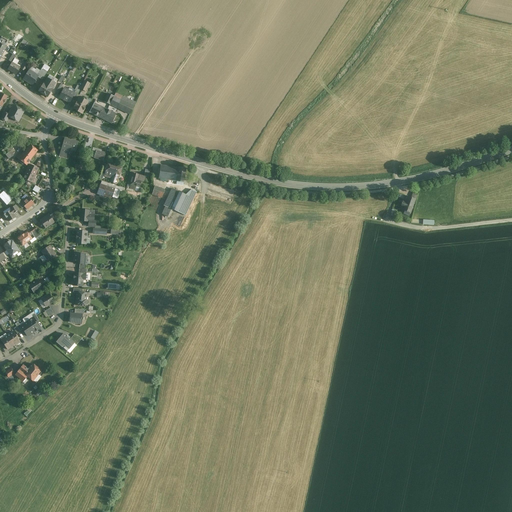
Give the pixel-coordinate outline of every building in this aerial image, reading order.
[(12,63),(8,69),(16,74),(20,67),(12,63)] [(42,68),(37,75),(38,76),(38,77),(42,80),(47,72),(42,68)] [(37,75),(29,70),(23,79),(32,85),(38,77),(38,76),(37,75)] [(48,78),(44,84),(52,89),(57,80),(54,78),(53,81),(48,78)] [(84,81),(80,89),(85,92),(89,84),(84,81)] [(44,84),(43,84),(39,91),(47,97),(52,89),(44,84)] [(64,88),(59,98),(69,103),(73,96),(74,94),(64,88)] [(135,103),(116,93),(114,97),(110,105),(130,114),(135,103)] [(114,97),(108,94),(104,102),(110,105),(114,97)] [(82,99),(79,97),(77,102),(76,102),(76,103),(74,107),(73,109),(77,111),(82,114),(88,102),(86,101),(87,100),(86,98),(85,97),(83,98),(82,99)] [(103,107),(94,103),(89,113),(98,117),(103,107)] [(24,111),(13,105),(8,115),(8,116),(18,121),(24,111)] [(116,114),(103,107),(98,117),(111,124),(116,114)] [(72,142),(64,140),(61,150),(68,152),(68,149),(76,151),(77,147),(78,142),(72,140),(72,142)] [(30,144),(23,152),(31,159),(38,151),(30,144)] [(105,153),(96,150),(97,149),(93,148),(91,154),(94,155),(94,158),(103,160),(105,157),(105,153)] [(9,152),(5,155),(9,159),(14,154),(11,151),(9,152)] [(31,159),(23,152),(21,155),(18,159),(26,166),(31,159)] [(38,168),(30,164),(26,173),(31,176),(31,174),(35,176),(38,168)] [(121,168),(108,164),(107,165),(105,171),(102,170),(99,178),(103,179),(103,176),(111,178),(110,182),(116,184),(121,168)] [(178,168),(160,165),(158,179),(172,181),(173,176),(177,177),(178,168)] [(186,168),(178,167),(177,177),(176,181),(184,182),(186,168)] [(141,175),(131,172),(127,184),(130,185),(129,188),(135,190),(136,187),(139,188),(141,181),(139,181),(141,175)] [(31,176),(26,173),(23,179),(31,182),(33,179),(35,176),(31,174),(31,176)] [(196,180),(191,189),(196,192),(197,192),(200,182),(196,180)] [(110,187),(101,184),(98,193),(111,198),(115,185),(111,184),(110,187)] [(164,190),(154,186),(151,194),(161,198),(164,190)] [(191,189),(186,195),(178,212),(185,216),(196,192),(191,189)] [(13,198),(5,190),(4,191),(0,194),(0,197),(7,205),(13,198)] [(176,195),(170,208),(171,209),(178,212),(186,195),(178,191),(176,195)] [(170,192),(163,206),(165,206),(170,208),(176,195),(170,192)] [(412,196),(408,195),(405,202),(406,203),(403,210),(410,213),(416,198),(412,196)] [(34,203),(29,198),(22,203),(25,207),(27,209),(34,203)] [(22,203),(19,200),(17,202),(22,209),(25,207),(22,203)] [(15,205),(10,208),(11,210),(4,214),(6,218),(7,218),(9,221),(16,217),(13,213),(18,210),(15,205)] [(165,206),(162,214),(167,217),(171,209),(170,208),(165,206)] [(89,211),(81,210),(80,220),(89,221),(93,221),(93,216),(88,216),(89,211)] [(59,219),(54,212),(50,216),(54,222),(59,219)] [(49,214),(40,221),(45,228),(54,222),(50,216),(49,214)] [(36,228),(31,232),(33,234),(33,235),(35,239),(41,235),(36,228)] [(87,232),(77,231),(76,243),(86,244),(87,232)] [(27,232),(21,236),(21,235),(17,238),(23,246),(24,245),(26,248),(29,246),(27,243),(32,239),(30,236),(33,235),(33,234),(31,232),(28,233),(27,232)] [(50,245),(41,251),(47,260),(49,258),(55,254),(50,245)] [(85,254),(75,253),(74,263),(79,264),(85,264),(85,254)] [(79,274),(74,273),(73,285),(82,286),(82,279),(84,280),(85,274),(79,274)] [(37,280),(29,285),(34,293),(42,287),(39,283),(37,280)] [(82,293),(77,292),(76,293),(76,297),(76,296),(76,301),(76,304),(79,304),(79,306),(85,306),(85,305),(85,304),(85,303),(87,302),(86,300),(86,293),(82,293)] [(49,294),(41,299),(46,307),(54,301),(49,294)] [(50,308),(45,311),(48,316),(53,313),(50,308)] [(39,321),(34,313),(31,315),(33,318),(37,323),(39,321)] [(74,314),(70,314),(70,322),(75,322),(75,323),(81,324),(82,315),(74,314)] [(37,323),(33,318),(27,322),(34,332),(40,328),(37,323)] [(27,322),(25,323),(23,321),(19,324),(21,326),(23,330),(27,336),(28,336),(34,332),(27,322)] [(20,341),(13,332),(7,336),(14,346),(20,341)] [(69,338),(67,336),(64,334),(56,342),(62,347),(64,345),(66,347),(68,346),(70,348),(74,343),(70,339),(69,338)] [(82,338),(74,334),(70,339),(74,343),(76,345),(82,338)] [(7,336),(1,340),(8,350),(14,346),(7,336)] [(32,364),(28,369),(23,365),(15,375),(20,379),(19,380),(22,382),(27,376),(33,381),(41,371),(32,364)] [(11,368),(5,372),(8,377),(14,373),(11,368)]
